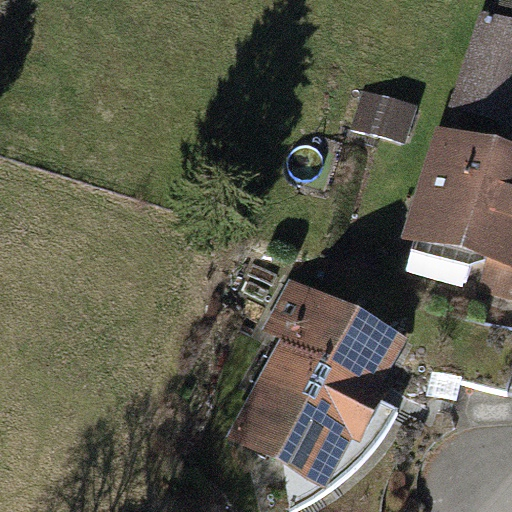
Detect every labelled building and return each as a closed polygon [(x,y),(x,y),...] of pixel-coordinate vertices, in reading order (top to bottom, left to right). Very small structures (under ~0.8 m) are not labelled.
[(511,0),(505,0),(500,19),(487,15),(458,103),(511,120),(511,0)] [(78,8),(49,2),(35,68),(64,74),(78,8)] [(424,112),(366,96),(355,133),(414,150),(424,112)] [(511,152),(452,137),(428,230),(503,250),(491,296),(511,301),(511,152)] [(489,283),(492,251),(418,244),(415,276),(489,283)] [(410,340),(300,288),(277,335),(296,344),(251,438),(357,488),(403,392),(388,385),(410,340)] [(511,332),(474,319),(456,371),(508,389),(511,376),(511,332)]
